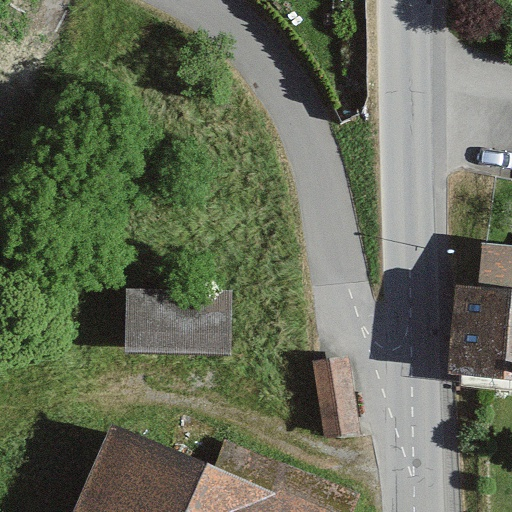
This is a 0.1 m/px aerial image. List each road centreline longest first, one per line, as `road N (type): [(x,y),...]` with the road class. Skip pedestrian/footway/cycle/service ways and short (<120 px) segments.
road 1 (tertiary): [(407,474),(301,97),(210,10),(187,0)]
road 2 (tertiary): [(406,0),(407,474)]
